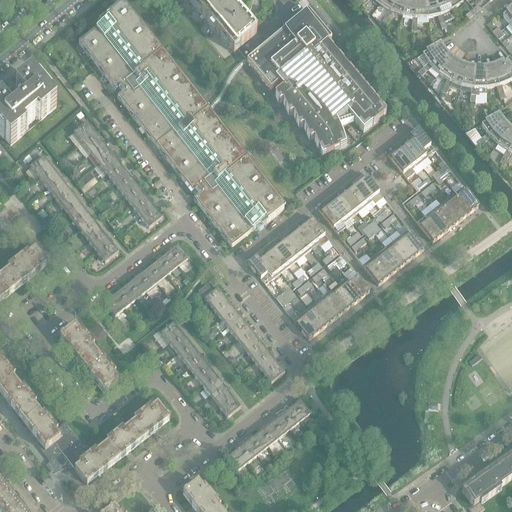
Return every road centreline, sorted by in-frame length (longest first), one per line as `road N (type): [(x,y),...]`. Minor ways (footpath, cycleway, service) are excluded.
road 1 (residential): [(215,450),(302,379),(298,363),(225,272)]
road 2 (residential): [(225,272),(414,123)]
road 3 (residential): [(195,425),(155,374),(98,419),(35,340)]
road 4 (residential): [(225,272),(185,222),(94,292)]
